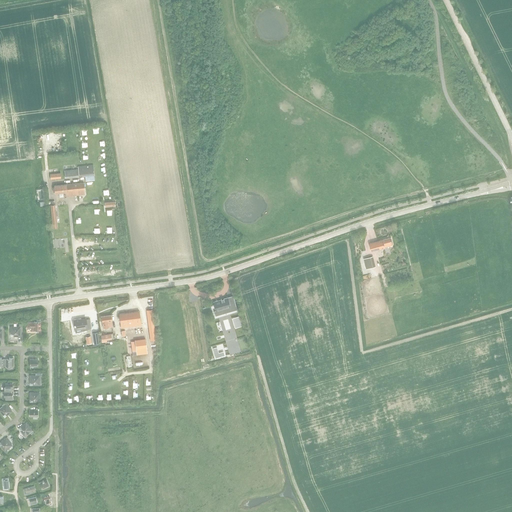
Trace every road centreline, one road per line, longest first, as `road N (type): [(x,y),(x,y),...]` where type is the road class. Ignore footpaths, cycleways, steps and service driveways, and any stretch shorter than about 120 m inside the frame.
road 1 (unclassified): [(49,300),(207,277),(388,215),(511,185)]
road 2 (tertiary): [(511,138),(444,0)]
